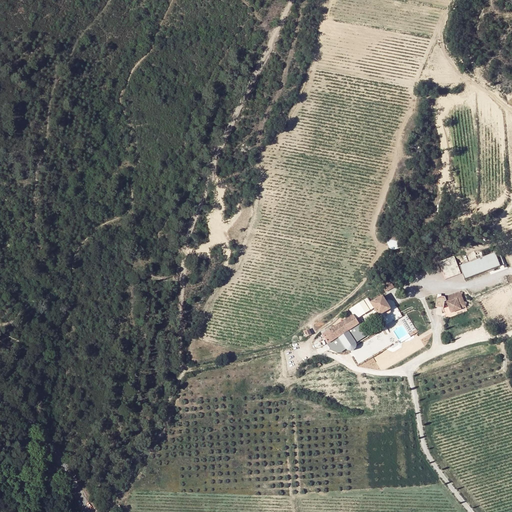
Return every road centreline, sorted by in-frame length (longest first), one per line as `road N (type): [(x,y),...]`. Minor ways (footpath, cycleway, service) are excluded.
road 1 (track): [(296,345),(182,368),(179,330),(183,257),(212,163),(290,0)]
road 2 (track): [(453,0),(441,46),(471,95),(511,112)]
road 3 (tertiary): [(0,405),(52,456),(82,511)]
